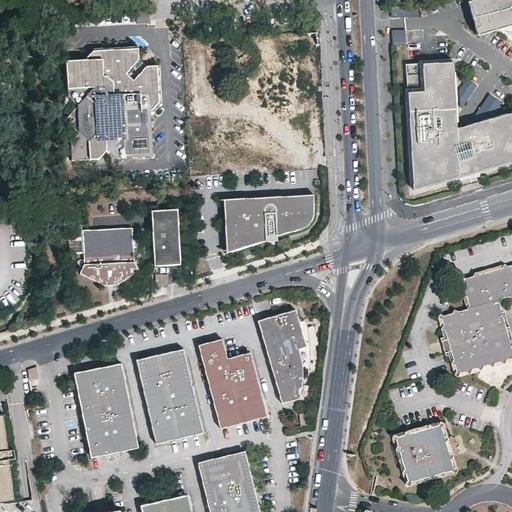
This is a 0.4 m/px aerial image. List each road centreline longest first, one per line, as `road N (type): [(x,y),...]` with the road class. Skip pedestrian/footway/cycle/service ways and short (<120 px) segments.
road 1 (secondary): [(0,357),(296,270)]
road 2 (primary): [(342,0),(355,223),(347,253)]
road 3 (primary): [(378,241),(365,0)]
road 4 (primary): [(342,318),(318,511)]
road 5 (residential): [(163,9),(342,0)]
road 6 (secondary): [(378,241),(511,199)]
road 7 (unknown): [(197,8),(194,134)]
